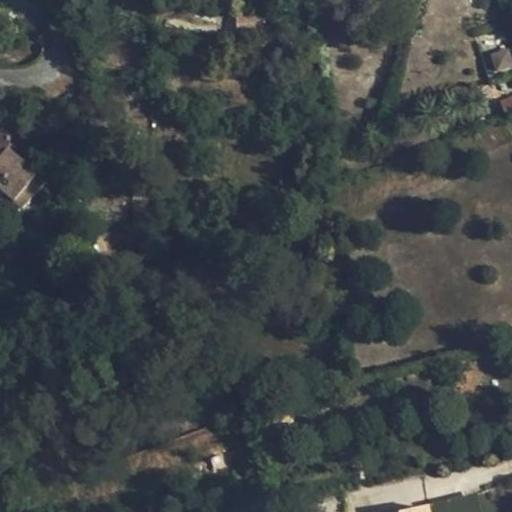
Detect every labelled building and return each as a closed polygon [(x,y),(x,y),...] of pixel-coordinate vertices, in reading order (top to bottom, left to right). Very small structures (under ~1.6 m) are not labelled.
[(241,30),(261,28),(260,15),(240,16),(241,30)] [(12,133),(0,131),(0,150),(9,152),(10,144),(12,133)] [(10,144),(9,152),(22,164),(27,159),(10,144)] [(0,150),(0,190),(22,210),(44,183),(22,164),(9,152),(0,150)] [(127,366),(140,376),(158,351),(146,342),(127,366)]
